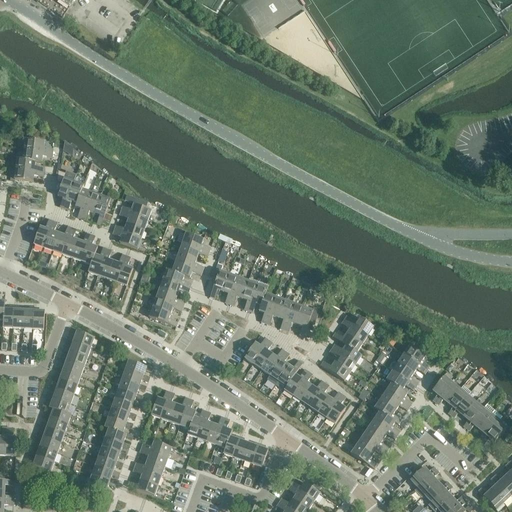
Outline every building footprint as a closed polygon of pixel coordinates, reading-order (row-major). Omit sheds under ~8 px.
[(26,141),(25,151),(53,154),(53,150),(44,149),(44,143),(26,141)] [(25,151),(23,161),(36,163),(42,164),(42,158),(52,159),(53,154),(25,151)] [(17,160),(16,170),(44,174),(45,169),(35,168),(36,163),(23,161),(17,160)] [(44,174),(16,170),(15,181),(33,183),(34,177),(43,178),(44,174)] [(60,208),(64,210),(74,183),(64,180),(65,176),(59,174),(58,182),(62,184),(58,197),(63,199),(60,208)] [(72,202),(77,204),(82,190),(84,187),(74,183),(64,210),(69,211),(72,202)] [(78,219),(82,220),(92,194),(82,190),(77,204),(75,208),(81,210),(78,219)] [(90,213),(95,215),(101,197),(92,194),(82,220),(86,222),(90,213)] [(101,197),(95,215),(100,216),(97,225),(101,227),(111,201),(101,197)] [(123,208),(121,212),(148,222),(151,212),(146,210),(148,204),(127,197),(125,202),(134,205),(134,206),(132,211),(123,208)] [(129,220),(127,225),(145,231),(148,222),(121,212),(120,217),(129,220)] [(34,246),(43,249),(53,222),(49,221),(46,230),(40,228),(34,246)] [(43,249),(53,252),(59,235),(54,233),(57,224),(53,222),(43,249)] [(116,227),(115,231),(141,241),(145,231),(127,225),(125,230),(116,227)] [(53,252),(62,256),(72,229),(68,228),(65,237),(59,235),(53,252)] [(62,256),(72,259),(78,242),(73,240),(76,231),(72,229),(62,256)] [(141,241),(115,231),(113,236),(122,239),(120,244),(138,250),(141,241)] [(72,259),(81,263),(91,236),(87,235),(84,244),(78,242),(72,259)] [(186,235),(183,244),(209,254),(211,250),(202,246),(204,241),(186,235)] [(81,263),(91,266),(95,256),(98,249),(92,247),(95,238),(91,236),(81,263)] [(183,244),(179,254),(197,260),(199,255),(208,258),(209,254),(183,244)] [(88,274),(98,277),(107,250),(103,249),(100,258),(95,256),(91,266),(88,274)] [(98,277),(108,280),(114,263),(109,261),(112,252),(107,250),(98,277)] [(179,254),(176,263),(202,273),(204,269),(195,265),(197,260),(179,254)] [(108,280),(117,284),(127,257),(122,256),(119,265),(114,263),(108,280)] [(127,257),(117,284),(127,287),(133,270),(128,268),(131,259),(127,257)] [(176,263),(173,273),(184,277),(190,279),(192,274),(201,277),(202,273),(176,263)] [(167,271),(163,280),(190,290),(191,286),(182,282),(184,277),(173,273),(167,271)] [(218,291),(223,293),(229,275),(220,272),(210,299),(215,300),(218,291)] [(225,304),(229,306),(239,279),(229,275),(223,293),(228,295),(225,304)] [(237,298),(242,300),(248,282),(239,279),(229,306),(234,307),(237,298)] [(244,311),(249,312),(259,283),(250,279),(248,282),(242,300),(247,302),(244,311)] [(163,280),(160,290),(177,296),(179,291),(188,294),(190,290),(163,280)] [(256,305),(261,307),(265,295),(266,295),(269,286),(259,283),(249,312),(253,314),(256,305)] [(160,290),(157,299),(183,309),(185,305),(176,301),(177,296),(160,290)] [(261,323),(266,325),(275,298),(266,295),(265,295),(261,307),(259,312),(264,314),(261,323)] [(273,317),(278,319),(285,302),(275,298),(266,325),(270,326),(273,317)] [(157,299),(153,309),(171,315),(173,310),(182,313),(183,309),(157,299)] [(280,330),(285,332),(294,305),(285,302),(278,319),(283,321),(280,330)] [(292,324),(298,326),(304,309),(294,305),(285,332),(289,333),(292,324)] [(3,329),(13,329),(14,308),(10,308),(10,311),(4,310),(4,321),(3,321),(3,329)] [(13,329),(23,330),(24,311),(19,311),(19,308),(14,308),(13,329)] [(23,330),(34,331),(35,309),(30,309),(30,312),(24,311),(23,330)] [(35,309),(34,331),(44,331),(45,312),(39,312),(39,310),(35,309)] [(171,315),(153,309),(150,319),(176,328),(178,324),(169,320),(171,315)] [(313,312),(304,309),(298,326),(302,328),(299,337),(304,339),(309,324),(315,326),(320,311),(314,309),(313,312)] [(347,318),(345,321),(368,337),(374,329),(358,318),(355,323),(347,318)] [(350,331),(347,335),(362,345),(368,337),(345,321),(342,325),(350,331)] [(66,343),(73,345),(73,343),(91,349),(94,339),(77,333),(74,340),(68,338),(66,343)] [(333,338),(346,347),(356,354),(357,354),(362,345),(347,335),(344,340),(336,334),(333,338)] [(245,360),(253,365),(269,342),(266,339),(260,347),(255,344),(245,360)] [(253,365),(262,371),(272,355),(268,352),(273,344),(269,342),(253,365)] [(63,352),(69,354),(70,352),(88,359),(91,349),(73,343),(73,345),(71,350),(64,347),(63,352)] [(335,346),(332,350),(356,366),(362,357),(357,354),(356,354),(346,347),(343,351),(335,346)] [(410,347),(404,356),(427,371),(430,368),(422,362),(425,358),(410,347)] [(338,359),(335,364),(350,374),(356,366),(332,350),(330,354),(338,359)] [(262,371),(270,376),(286,353),(282,351),(277,359),(272,355),(262,371)] [(59,361),(66,364),(67,362),(84,368),(88,359),(70,352),(69,354),(68,359),(61,357),(59,361)] [(270,376),(278,382),(289,367),(284,364),(290,356),(286,353),(270,376)] [(404,356),(398,364),(414,375),(417,370),(425,375),(427,371),(404,356)] [(56,371),(63,373),(63,371),(81,378),(84,368),(67,362),(66,364),(64,368),(58,366),(56,371)] [(129,362),(125,372),(143,378),(144,376),(145,372),(152,374),(154,369),(146,367),(146,368),(129,362)] [(278,382),(287,388),(295,376),(303,365),(299,362),(294,370),(289,367),(278,382)] [(350,374),(335,364),(331,368),(324,363),(321,367),(344,383),(350,374)] [(398,364),(393,373),(416,388),(419,384),(411,379),(414,375),(398,364)] [(53,380),(59,383),(60,381),(77,387),(81,378),(63,371),(63,373),(61,378),(54,375),(53,380)] [(285,391),(293,397),(309,373),(305,371),(300,379),(295,376),(287,388),(285,391)] [(125,372),(122,381),(140,387),(140,386),(142,381),(148,383),(150,378),(144,376),(143,378),(125,372)] [(293,397),(301,402),(312,387),(307,384),(313,376),(309,373),(293,397)] [(387,381),(392,385),(392,384),(402,391),(403,391),(406,387),(414,392),(416,388),(393,373),(387,381)] [(433,401),(436,404),(452,384),(445,377),(433,392),(438,396),(433,401)] [(49,390),(56,392),(57,390),(74,396),(77,387),(60,381),(59,383),(58,387),(51,385),(49,390)] [(122,381),(119,391),(136,397),(137,395),(139,390),(145,393),(147,388),(140,386),(140,387),(122,381)] [(301,402),(310,408),(326,385),(322,382),(317,390),(312,387),(301,402)] [(355,388),(362,393),(367,386),(360,382),(355,388)] [(392,385),(386,393),(410,409),(412,405),(404,399),(407,395),(403,391),(402,391),(392,384),(392,385)] [(443,401),(448,405),(460,390),(452,384),(436,404),(439,406),(443,401)] [(310,408),(318,414),(329,398),(324,395),(329,387),(326,385),(310,408)] [(46,399),(53,401),(53,400),(71,406),(74,396),(57,390),(56,392),(54,397),(48,394),(46,399)] [(448,414),(451,417),(468,397),(460,390),(448,405),(453,409),(448,414)] [(119,391),(115,400),(133,406),(134,404),(135,400),(142,402),(143,397),(137,395),(136,397),(119,391)] [(151,417),(161,420),(170,393),(166,392),(163,401),(157,399),(151,417)] [(161,420),(170,423),(176,406),(172,404),(175,395),(170,393),(161,420)] [(318,414),(327,420),(343,396),(339,393),(333,401),(329,398),(318,414)] [(386,393),(381,401),(396,412),(399,407),(407,412),(410,409),(386,393)] [(343,396),(327,420),(335,425),(346,410),(341,406),(346,399),(343,396)] [(459,414),(463,418),(475,403),(468,397),(451,417),(454,419),(459,414)] [(170,423),(180,427),(189,400),(185,399),(182,408),(176,406),(170,423)] [(50,409),(54,410),(67,415),(71,406),(53,400),(53,401),(51,406),(44,404),(43,408),(50,411),(50,409)] [(115,400),(112,409),(130,416),(130,414),(132,409),(138,411),(140,407),(134,404),(133,406),(115,400)] [(180,427),(189,430),(190,430),(194,418),(196,413),(191,411),(194,402),(189,400),(180,427)] [(375,410),(380,413),(395,423),(398,425),(401,421),(393,416),(396,412),(381,401),(375,410)] [(464,427),(466,430),(483,410),(475,403),(463,418),(468,422),(464,427)] [(474,427),(479,431),(495,412),(487,405),(483,410),(466,430),(469,432),(474,427)] [(112,409),(109,419),(126,425),(127,423),(128,419),(135,421),(137,416),(130,414),(130,416),(112,409)] [(43,419),(50,422),(50,420),(68,426),(71,416),(67,415),(54,410),(51,417),(45,415),(43,419)] [(187,436),(197,439),(206,413),(202,411),(199,420),(194,418),(190,430),(189,430),(187,436)] [(482,442),(498,423),(502,418),(495,412),(479,431),(483,434),(479,440),(482,442)] [(197,439),(206,443),(213,425),(208,423),(211,414),(206,413),(197,439)] [(380,413),(374,421),(397,437),(400,433),(392,428),(395,423),(380,413)] [(206,443),(216,446),(225,419),(221,418),(218,427),(213,425),(206,443)] [(105,429),(109,430),(123,435),(123,434),(125,428),(132,430),(133,426),(127,423),(126,425),(109,419),(105,429)] [(216,446),(225,449),(226,450),(230,438),(232,432),(227,430),(230,421),(225,419),(216,446)] [(40,429),(46,431),(47,429),(64,436),(68,426),(50,420),(50,422),(48,426),(41,424),(40,429)] [(374,421),(368,430),(384,440),(387,435),(395,441),(397,437),(374,421)] [(498,423),(482,442),(485,445),(489,439),(494,444),(506,429),(498,423)] [(7,429),(6,457),(16,458),(17,439),(11,439),(12,429),(7,429)] [(36,438),(43,441),(43,439),(61,445),(64,436),(47,429),(46,431),(44,436),(38,433),(36,438)] [(109,430),(106,439),(123,445),(124,443),(125,439),(132,441),(134,437),(127,434),(126,436),(123,434),(123,435),(109,430)] [(368,430),(363,438),(386,454),(389,450),(381,445),(384,440),(368,430)] [(223,455),(233,458),(240,439),(236,437),(235,439),(230,438),(226,450),(225,449),(223,455)] [(363,438),(357,446),(372,457),(376,452),(384,458),(386,454),(363,438)] [(33,448),(39,450),(40,448),(58,454),(61,445),(43,439),(43,441),(41,445),(35,443),(33,448)] [(106,439),(102,448),(120,455),(120,453),(122,448),(129,451),(130,446),(124,443),(123,445),(106,439)] [(233,458),(243,462),(249,444),(244,443),(245,440),(240,439),(233,458)] [(143,445),(142,449),(168,459),(172,449),(154,443),(152,449),(143,445)] [(243,462),(252,465),(259,445),(255,444),(254,446),(249,444),(243,462)] [(259,445),(252,465),(262,469),(268,451),(263,449),(264,447),(259,445)] [(372,457),(357,446),(351,455),(375,471),(378,467),(370,461),(372,457)] [(29,457),(36,459),(37,457),(54,464),(58,454),(40,448),(39,450),(38,455),(31,452),(29,457)] [(102,448),(99,458),(116,464),(117,462),(119,458),(125,460),(127,455),(120,453),(120,455),(102,448)] [(149,457),(147,462),(165,469),(168,459),(142,449),(140,454),(149,457)] [(37,457),(36,459),(34,464),(28,462),(26,466),(33,469),(34,467),(51,473),(54,464),(37,457)] [(99,458),(96,467),(113,474),(114,472),(115,467),(122,469),(124,465),(117,462),(116,464),(99,458)] [(136,464),(135,469),(161,478),(165,469),(147,462),(145,468),(136,464)] [(96,467),(92,477),(110,483),(110,481),(112,477),(119,479),(120,474),(114,472),(113,474),(96,467)] [(411,481),(418,489),(436,471),(434,468),(429,473),(424,469),(411,481)] [(142,476),(140,482),(158,488),(161,478),(135,469),(133,473),(142,476)] [(418,489),(424,496),(438,483),(434,479),(439,474),(436,471),(418,489)] [(496,476),(493,479),(511,498),(511,496),(511,484),(506,477),(501,481),(496,476)] [(110,483),(92,477),(89,487),(106,493),(109,486),(115,488),(117,483),(110,481),(110,483)] [(495,487),(491,491),(504,505),(511,498),(493,479),(491,481),(495,487)] [(0,481),(0,491),(5,492),(5,486),(15,487),(15,482),(0,481)] [(158,488),(140,482),(139,487),(130,483),(128,488),(155,497),(158,488)] [(313,487),(319,491),(323,486),(316,482),(313,487)] [(293,483),(291,487),(314,503),(320,494),(305,484),(301,489),(293,483)] [(424,496),(431,503),(450,486),(448,483),(442,488),(438,483),(424,496)] [(434,511),(436,511),(438,511),(452,498),(448,494),(453,489),(450,486),(431,503),(429,506),(434,511)] [(296,496),(293,501),(309,511),(314,503),(291,487),(288,491),(296,496)] [(504,505),(491,491),(486,495),(482,490),(478,493),(496,511),(504,505)] [(0,491),(0,501),(14,502),(14,498),(4,497),(5,492),(0,491)] [(438,511),(439,511),(451,511),(464,501),(461,498),(456,503),(452,498),(438,511)] [(282,500),(280,504),(291,511),(308,511),(309,511),(293,501),(290,505),(282,500)] [(0,501),(0,511),(4,511),(4,506),(14,507),(14,502),(0,501)] [(464,511),(461,508),(466,503),(464,501),(451,511),(464,511)]
